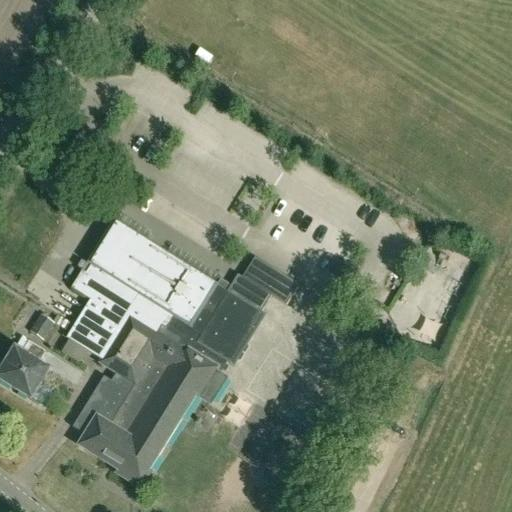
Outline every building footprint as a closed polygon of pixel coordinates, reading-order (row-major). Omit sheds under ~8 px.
[(98,360),(164,253),(116,223),(90,266),(91,267),(86,275),(83,272),(72,290),(90,302),(67,340),(98,360)] [(164,253),(98,360),(102,362),(100,365),(135,387),(110,427),(97,419),(80,447),(119,471),(117,475),(143,492),(154,474),(151,472),(197,397),(200,399),(218,369),(180,346),(184,340),(168,330),(175,319),(191,329),(217,286),(164,253)] [(287,307),(300,286),(255,259),(243,279),(287,307)] [(276,300),(232,274),(200,326),(209,331),(199,344),(209,351),(218,338),(244,356),(276,300)] [(44,341),(55,325),(42,316),(31,333),(44,341)] [(57,359),(29,342),(22,354),(16,350),(0,375),(0,380),(32,401),(33,398),(42,404),(50,392),(41,386),(57,359)]
